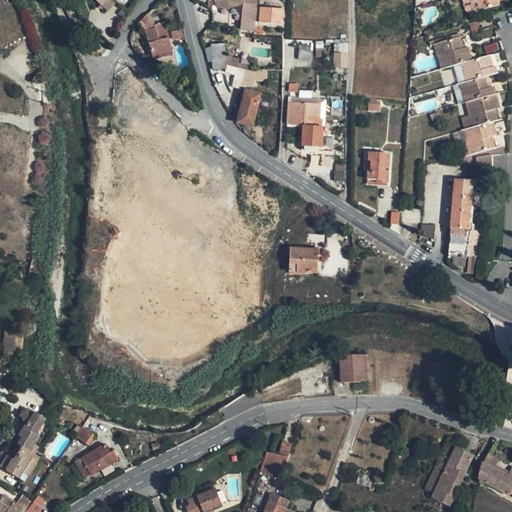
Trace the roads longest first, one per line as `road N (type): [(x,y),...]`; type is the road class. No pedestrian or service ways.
road 1 (residential): [(77,511),(141,473),(269,413),(303,406),(410,405),(511,435)]
road 2 (tertiary): [(234,139),(511,312)]
road 3 (unknown): [(189,117),(180,131),(189,153),(232,158),(235,216),(211,350),(194,361)]
road 4 (unknown): [(313,190),(348,141),(350,0)]
road 5 (tertiary): [(183,0),(213,109),(234,139)]
road 6 (residential): [(121,45),(189,117),(234,139)]
